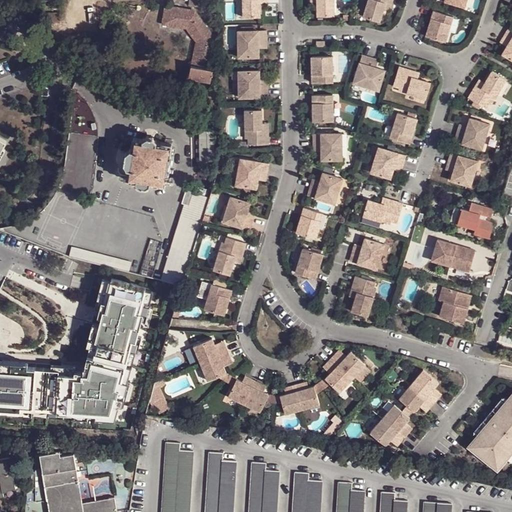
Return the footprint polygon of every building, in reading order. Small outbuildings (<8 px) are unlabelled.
[(242,0),(243,15),(260,14),(259,0),(242,0)] [(319,0),(319,2),(319,15),(337,15),(336,0),(319,0)] [(395,0),(371,0),(367,17),(383,22),(387,9),(389,1),(395,2),(395,0)] [(168,7),(165,23),(190,27),(198,42),(195,61),(194,66),(212,69),(214,66),(215,56),(212,55),(215,42),(197,10),(168,7)] [(457,17),(437,11),(430,37),(449,43),(457,17)] [(242,55),(260,54),(259,45),(260,42),(267,42),(267,28),(238,28),(239,46),(242,46),(242,55)] [(378,60),(364,56),(357,83),(375,89),(376,85),(384,87),(388,71),(379,68),(376,68),(378,60)] [(335,57),(314,57),(314,83),(335,83),(335,57)] [(192,65),(190,77),(211,81),(213,73),(213,70),(212,69),(194,66),(192,65)] [(415,71),(401,67),(395,87),(401,89),(401,92),(428,100),(433,84),(420,80),(413,77),(415,71)] [(239,95),(268,95),(267,81),(260,80),(260,77),(260,68),(243,68),(242,77),(239,77),(239,95)] [(422,74),(415,71),(413,77),(420,80),(422,74)] [(477,88),(470,100),(487,111),(491,105),(493,107),(509,82),(495,73),(487,85),(483,92),(477,88)] [(487,85),(482,81),(477,88),(483,92),(487,85)] [(208,97),(209,107),(219,106),(218,90),(209,90),(210,96),(208,97)] [(335,96),(314,96),(315,123),(336,122),(335,96)] [(249,142),(269,142),(269,128),(263,129),(262,120),(262,106),(245,107),(245,136),(249,136),(249,142)] [(420,120),(401,115),(393,140),(412,145),(420,120)] [(460,129),(456,143),(483,152),(489,134),(485,133),(488,124),(471,119),(469,128),(468,131),(460,129)] [(215,157),(214,131),(198,131),(198,157),(215,157)] [(8,140),(0,135),(0,155),(5,147),(8,140)] [(166,184),(167,174),(169,173),(171,155),(170,155),(172,143),(157,141),(157,140),(154,136),(148,135),(144,138),(144,139),(135,138),(133,148),(132,148),(127,152),(126,162),(129,168),(130,168),(129,179),(138,180),(137,181),(141,185),(147,186),(151,183),(151,182),(166,184)] [(344,135),(314,135),(315,149),(323,149),(323,153),(323,162),(341,162),(340,153),(344,153),(344,135)] [(408,157),(381,148),(375,165),(379,167),(376,175),(393,180),(395,172),(396,168),(405,171),(408,157)] [(479,164),(452,155),(448,169),(455,171),(453,174),(451,183),(467,188),(470,180),(474,182),(479,164)] [(241,183),(258,186),(259,177),(260,173),(267,175),(270,161),(242,156),(238,174),(242,175),(241,183)] [(342,178),(324,173),(322,181),(321,184),(313,182),(309,196),(337,205),(342,187),(339,186),(342,178)] [(191,264),(206,197),(185,192),(169,259),(191,264)] [(249,208),(252,200),(236,195),(233,204),(229,203),(224,219),(251,228),(256,215),(248,212),(249,208)] [(384,199),(382,204),(390,207),(392,201),(384,199)] [(369,201),(364,218),(392,226),(393,223),(399,225),(405,205),(392,201),(390,207),(382,204),(369,201)] [(493,209),(470,202),(468,211),(461,209),(457,224),(475,229),(474,234),(489,239),(493,223),(478,219),(480,214),(491,217),(493,209)] [(324,215),(306,209),(298,233),(317,240),(324,215)] [(243,254),(247,241),(227,235),(225,241),(223,240),(214,268),(231,273),(235,260),(237,252),(243,254)] [(357,247),(353,260),(381,270),(386,252),(383,251),(385,243),(368,237),(366,246),(364,249),(357,247)] [(476,253),(438,241),(431,262),(469,274),(476,253)] [(73,247),(70,258),(130,272),(132,261),(73,247)] [(324,255),(305,249),(297,274),(317,281),(324,255)] [(243,254),(237,252),(235,260),(241,262),(243,254)] [(352,314),(369,319),(378,291),(375,290),(377,284),(357,278),(353,290),(359,292),(356,300),(352,314)] [(0,409),(22,411),(22,407),(59,410),(59,414),(74,415),(75,412),(83,412),(84,416),(115,419),(120,405),(123,406),(130,382),(124,381),(128,361),(127,360),(132,341),(137,341),(144,313),(140,311),(146,289),(113,280),(107,301),(103,300),(101,308),(105,310),(104,314),(100,333),(96,332),(94,341),(98,342),(96,348),(93,347),(85,373),(85,377),(82,376),(77,376),(77,372),(62,371),(62,375),(53,374),(53,370),(21,368),(21,372),(4,370),(4,366),(0,365),(0,409)] [(233,288),(214,283),(206,307),(225,313),(233,288)] [(443,289),(436,287),(432,299),(438,302),(443,289)] [(443,303),(438,318),(463,326),(468,311),(465,310),(469,297),(443,289),(438,302),(443,303)] [(350,299),(356,300),(359,292),(353,290),(350,299)] [(193,344),(200,362),(228,351),(224,343),(215,346),(213,342),(211,336),(193,344)] [(228,351),(200,362),(207,379),(217,375),(225,371),(223,365),(221,361),(230,357),(228,351)] [(347,363),(350,360),(343,353),(340,356),(347,363)] [(340,356),(335,361),(356,382),(370,368),(355,355),(350,360),(347,363),(340,356)] [(342,396),(356,382),(335,361),(329,367),(336,374),(332,377),(328,382),(334,388),(342,396)] [(329,367),(326,370),(332,377),(336,374),(329,367)] [(227,382),(232,376),(225,371),(217,375),(227,382)] [(424,373),(412,386),(435,405),(439,400),(432,395),(434,391),(439,386),(424,373)] [(227,382),(234,386),(237,380),(232,376),(227,382)] [(245,406),(257,382),(249,378),(246,384),(242,382),(237,380),(234,386),(229,398),(245,406)] [(263,386),(257,382),(245,406),(260,413),(266,403),(269,395),(263,393),(261,391),(263,386)] [(328,382),(322,385),(326,391),(334,388),(328,382)] [(304,384),(297,386),(303,411),(320,407),(317,394),(314,388),(309,389),(305,390),(304,384)] [(322,385),(314,388),(317,394),(326,391),(322,385)] [(303,411),(297,386),(288,388),(290,395),(286,395),(281,397),(283,405),(286,416),(303,411)] [(435,405),(412,386),(400,401),(407,407),(415,414),(419,409),(423,405),(430,412),(435,405)] [(442,397),(434,391),(432,395),(439,400),(442,397)] [(275,396),(269,395),(266,403),(274,404),(275,396)] [(275,396),(274,404),(283,405),(281,397),(275,396)] [(426,416),(430,412),(423,405),(419,409),(426,416)] [(395,406),(383,420),(405,440),(410,434),(403,428),(406,425),(410,420),(402,413),(395,406)] [(407,407),(405,410),(413,417),(415,414),(407,407)] [(405,410),(402,413),(410,420),(413,417),(405,410)] [(511,412),(485,444),(487,446),(478,457),(500,476),(509,466),(511,468),(511,467),(511,412)] [(405,440),(383,420),(370,435),(385,449),(389,444),(393,440),(400,447),(405,440)] [(403,428),(410,434),(413,431),(406,425),(403,428)] [(389,444),(396,451),(400,447),(393,440),(389,444)] [(180,441),(166,441),(162,511),(176,511),(179,448),(180,441)] [(189,511),(193,449),(179,448),(176,511),(189,511)] [(223,450),(209,449),(205,511),(219,511),(222,457),(223,450)] [(119,511),(117,498),(85,503),(75,453),(62,455),(61,450),(39,454),(48,511),(119,511)] [(233,511),(236,458),(222,457),(219,511),(233,511)] [(4,491),(17,490),(12,458),(0,460),(0,476),(1,476),(2,481),(0,481),(0,498),(5,497),(4,491)] [(249,511),(264,511),(267,467),(267,460),(253,459),(249,511)] [(277,511),(280,467),(267,467),(264,511),(277,511)] [(293,511),(307,511),(309,476),(310,469),(296,469),(293,511)] [(320,511),(323,477),(309,476),(307,511),(320,511)] [(337,511),(351,511),(353,487),(353,480),(339,479),(337,511)] [(363,511),(365,488),(353,487),(351,511),(363,511)] [(380,511),(393,511),(394,498),(395,490),(382,489),(380,511)] [(406,511),(407,500),(394,498),(393,511),(406,511)] [(423,511),(436,511),(437,501),(424,500),(423,511)] [(449,511),(451,502),(437,501),(436,511),(449,511)]
